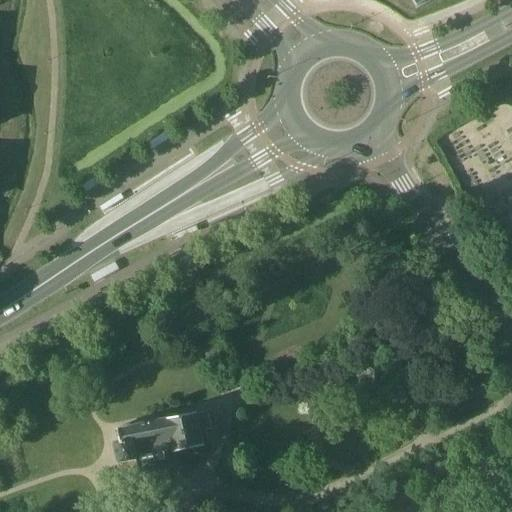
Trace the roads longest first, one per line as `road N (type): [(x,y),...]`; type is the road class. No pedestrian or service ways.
road 1 (tertiary): [(0,313),(293,125)]
road 2 (residential): [(511,369),(374,135)]
road 3 (tertiary): [(387,79),(511,20)]
